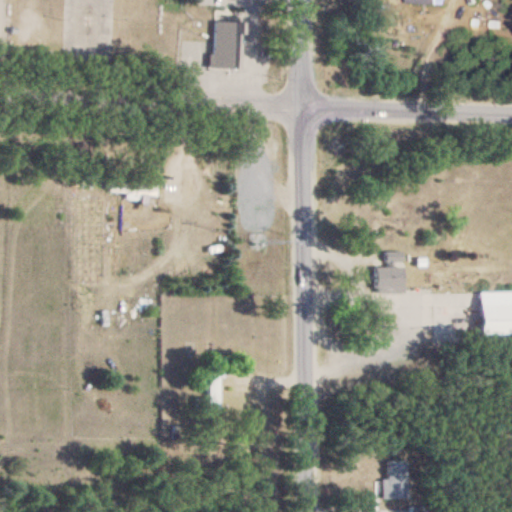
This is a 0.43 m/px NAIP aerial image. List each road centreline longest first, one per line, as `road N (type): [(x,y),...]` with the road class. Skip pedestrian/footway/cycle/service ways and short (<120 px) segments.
road 1 (residential): [(0,86),(511,113)]
road 2 (tertiary): [(290,0),(290,511)]
